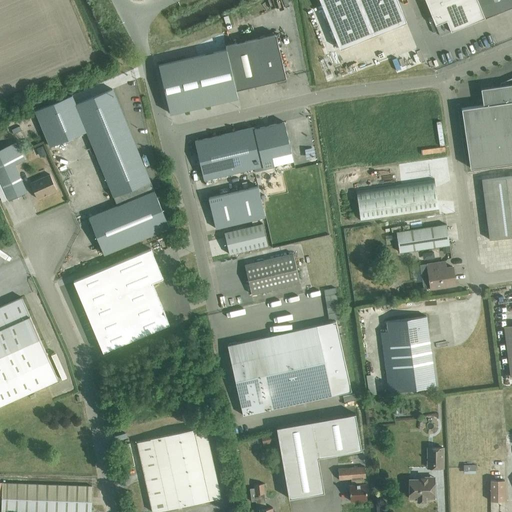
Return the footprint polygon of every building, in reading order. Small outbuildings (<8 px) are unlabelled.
[(397,0),(319,0),(339,49),(406,21),(397,0)] [(511,0),(425,0),(440,35),(511,6),(511,0)] [(286,78),(275,34),(225,45),(226,49),(236,90),(286,78)] [(226,49),(158,65),(169,112),(237,96),(236,90),(226,49)] [(511,161),(511,77),(500,83),(500,85),(481,88),(483,105),(461,108),(470,168),(511,161)] [(112,89),(75,104),(86,130),(113,196),(117,205),(154,190),(150,181),(112,89)] [(72,95),(35,110),(35,111),(49,145),(86,130),(75,104),(72,95)] [(194,141),(204,180),(263,166),(263,168),(293,160),(284,121),(254,129),(254,127),(194,141)] [(16,141),(6,146),(0,148),(0,180),(8,200),(27,192),(15,164),(25,160),(16,141)] [(42,145),(36,148),(40,157),(46,154),(42,145)] [(30,183),(37,198),(56,190),(50,174),(30,183)] [(511,236),(511,175),(482,180),(489,239),(511,236)] [(438,209),(434,179),(356,190),(360,220),(438,209)] [(257,185),(208,197),(215,227),(264,216),(257,185)] [(117,205),(89,217),(104,254),(169,227),(154,190),(117,205)] [(268,245),(262,223),(224,232),(229,254),(268,245)] [(446,224),(396,232),(399,252),(442,245),(449,244),(446,224)] [(151,248),(106,267),(112,281),(157,263),(151,248)] [(244,265),(251,294),(300,283),(293,253),(244,265)] [(455,284),(452,266),(445,267),(445,261),(427,264),(421,265),(424,289),(430,288),(455,284)] [(157,263),(112,281),(118,296),(163,277),(157,263)] [(106,267),(73,281),(79,295),(112,281),(106,267)] [(163,277),(118,296),(124,310),(169,292),(163,277)] [(112,281),(79,295),(85,310),(118,296),(112,281)] [(324,290),(329,319),(340,317),(335,288),(324,290)] [(169,292),(124,310),(130,324),(175,306),(169,292)] [(118,296),(85,310),(91,324),(124,310),(118,296)] [(0,404),(58,379),(21,297),(0,306),(0,404)] [(175,306),(130,324),(136,338),(180,319),(175,306)] [(124,310),(91,324),(97,338),(130,324),(124,310)] [(390,350),(384,351),(389,392),(396,391),(435,386),(426,316),(386,321),(390,350)] [(316,325),(227,345),(243,415),(332,395),(351,391),(336,321),(316,325)] [(130,324),(97,338),(103,351),(136,338),(130,324)] [(511,376),(511,324),(503,326),(510,376),(511,376)] [(382,391),(378,374),(372,375),(375,392),(382,391)] [(344,402),(355,400),(354,394),(343,397),(344,402)] [(312,421),(276,427),(289,498),(324,492),(318,457),(361,449),(355,413),(312,421)] [(205,426),(136,441),(152,511),(220,497),(205,426)] [(276,441),(274,433),(261,436),(263,444),(276,441)] [(361,435),(362,450),(371,449),(370,435),(361,435)] [(135,465),(130,446),(129,443),(123,444),(129,466),(135,465)] [(443,468),(443,448),(427,448),(427,468),(443,468)] [(350,501),(367,499),(366,483),(363,483),(363,477),(365,477),(364,466),(337,468),(338,479),(351,478),(352,484),(349,484),(350,501)] [(475,466),(463,466),(463,474),(475,474),(475,466)] [(434,498),(434,477),(419,477),(419,479),(409,479),(409,498),(417,498),(417,501),(425,501),(425,498),(434,498)] [(504,480),(490,480),(490,501),(504,501),(504,480)] [(0,495),(1,496),(0,511),(90,511),(92,486),(0,482),(0,495)] [(266,508),(264,493),(265,493),(264,483),(254,484),(254,488),(250,488),(251,501),(256,501),(257,509),(259,509),(259,511),(272,511),(272,507),(266,508)]
